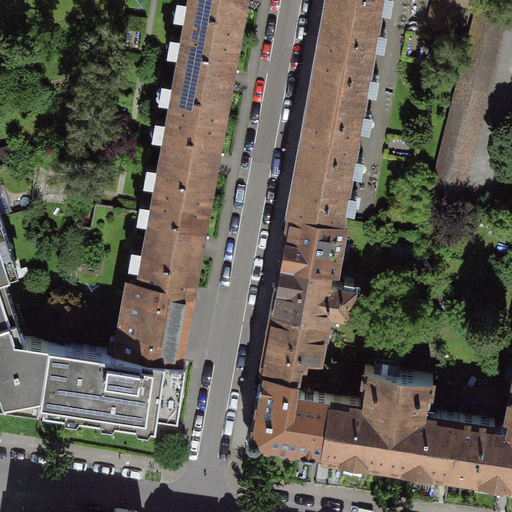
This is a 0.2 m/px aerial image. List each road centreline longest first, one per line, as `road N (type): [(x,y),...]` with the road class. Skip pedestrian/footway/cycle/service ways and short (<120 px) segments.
road 1 (residential): [(204,503),(291,0)]
road 2 (residential): [(204,503),(0,473)]
